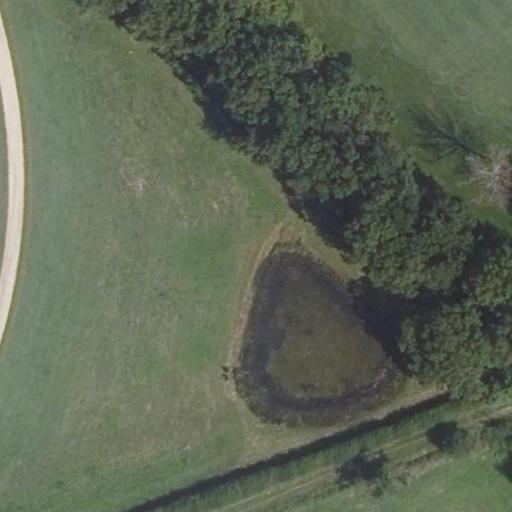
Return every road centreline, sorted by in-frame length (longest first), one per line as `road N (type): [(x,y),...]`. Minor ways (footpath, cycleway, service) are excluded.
road 1 (track): [(511,408),(229,511)]
road 2 (track): [(0,41),(13,96),(16,184),(0,317)]
